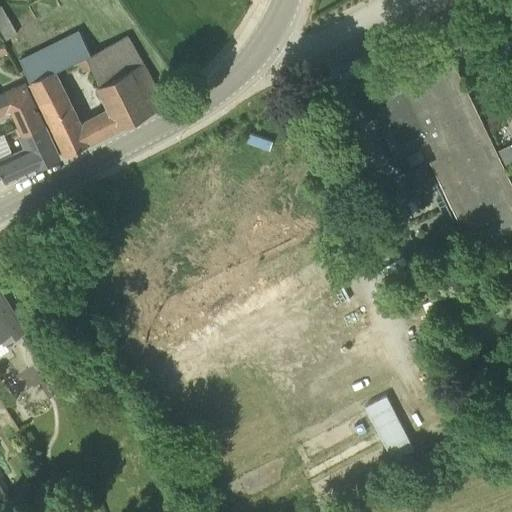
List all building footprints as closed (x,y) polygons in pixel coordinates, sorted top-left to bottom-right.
[(90,53),(79,30),(18,60),(65,154),(90,141),(104,134),(164,104),(153,81),(126,35),(90,53)] [(395,85),(423,143),(429,140),(437,157),(430,160),(473,249),(511,229),(511,181),(452,57),(395,85)] [(21,134),(19,135),(42,122),(21,82),(0,91),(0,112),(9,109),(21,134)] [(395,85),(367,98),(395,156),(423,143),(395,85)] [(4,131),(0,132),(0,169),(5,179),(6,180),(39,166),(40,165),(59,157),(42,122),(19,135),(18,135),(22,146),(13,152),(4,131)] [(137,262),(101,278),(135,354),(168,340),(163,329),(169,327),(170,330),(227,307),(245,351),(234,356),(244,382),(262,375),(264,381),(251,387),(264,418),(342,386),(330,358),(324,360),(318,345),(333,339),(302,262),(289,267),(287,262),(298,257),(278,207),(244,221),(247,230),(235,235),(227,216),(146,249),(154,268),(141,274),(137,262)] [(405,287),(412,303),(424,297),(417,282),(405,287)] [(26,328),(3,294),(0,289),(0,336),(1,336),(5,342),(26,328)] [(213,449),(188,460),(199,483),(223,472),(213,449)] [(57,464),(47,470),(59,489),(69,484),(57,464)]
